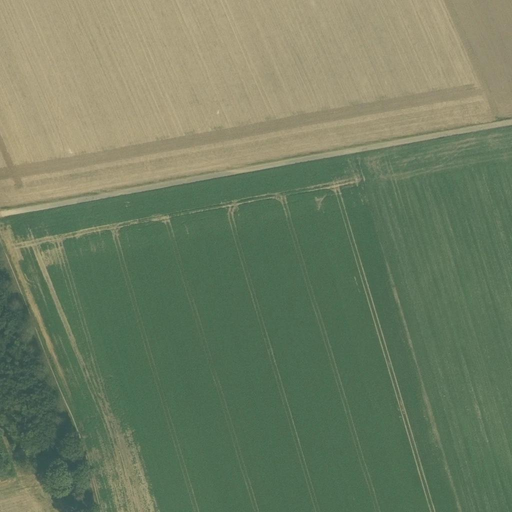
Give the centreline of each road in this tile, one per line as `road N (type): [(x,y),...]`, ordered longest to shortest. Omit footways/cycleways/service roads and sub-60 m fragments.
road 1 (track): [(511,118),(42,204),(0,219)]
road 2 (track): [(106,511),(0,231)]
